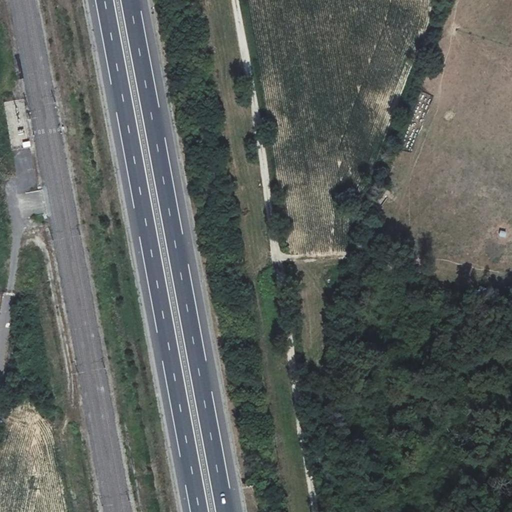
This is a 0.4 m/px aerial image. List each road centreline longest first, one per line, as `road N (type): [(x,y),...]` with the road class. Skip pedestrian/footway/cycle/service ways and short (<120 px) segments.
road 1 (motorway): [(225,511),(130,0)]
road 2 (motorway): [(104,0),(198,511)]
road 3 (track): [(231,0),(311,511)]
